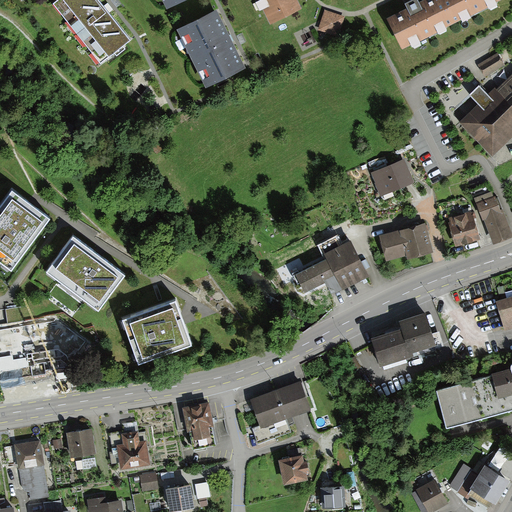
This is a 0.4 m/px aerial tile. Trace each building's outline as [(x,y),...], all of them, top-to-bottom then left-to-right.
[(58,0),(55,3),(102,62),(131,39),(99,0),(58,0)] [(265,0),(277,23),(305,8),(300,0),(265,0)] [(388,20),(402,47),(496,0),(428,0),(419,5),(416,0),(410,0),(405,3),(409,10),(388,20)] [(217,12),(179,31),(207,86),(245,67),(217,12)] [(343,18),(326,12),(320,30),(337,36),(343,18)] [(479,65),(485,74),(500,65),(495,56),(479,65)] [(463,123),(491,151),(511,131),(511,76),(491,97),(480,86),(472,94),(482,105),(463,123)] [(402,162),(373,174),(381,193),(409,181),(402,162)] [(48,219),(11,191),(0,204),(0,261),(10,269),(48,219)] [(476,200),(494,242),(509,235),(490,193),(476,200)] [(470,215),(450,220),(456,244),(476,239),(470,215)] [(422,225),(380,236),(386,259),(428,248),(422,225)] [(125,275),(73,235),(46,270),(98,310),(125,275)] [(327,256),(293,274),(303,292),(336,276),(341,286),(364,275),(348,243),(326,254),(327,256)] [(511,322),(511,297),(497,301),(504,325),(511,322)] [(191,343),(175,300),(122,319),(138,362),(191,343)] [(372,340),(380,363),(434,345),(424,314),(402,321),(405,329),(372,340)] [(15,350),(21,386),(45,382),(39,346),(34,347),(31,328),(19,330),(22,349),(15,350)] [(6,336),(0,336),(0,350),(8,349),(6,336)] [(511,369),(435,390),(445,428),(511,409),(511,369)] [(252,401),(260,424),(306,408),(298,385),(252,401)] [(210,404),(186,409),(190,428),(197,427),(199,438),(213,435),(211,424),(214,423),(210,404)] [(90,429),(68,433),(71,456),(94,452),(90,429)] [(120,446),(123,467),(150,463),(146,441),(139,442),(138,433),(125,435),(127,445),(120,446)] [(40,442),(15,446),(22,490),(29,489),(31,499),(48,496),(40,442)] [(280,460),(284,483),(304,479),(300,456),(280,460)] [(489,508),(505,481),(484,468),(477,479),(470,475),(460,490),(489,508)] [(141,490),(155,488),(152,474),(139,476),(141,490)] [(429,511),(444,503),(432,481),(417,489),(429,511)] [(191,485),(167,489),(171,510),(195,506),(191,485)] [(321,488),(322,507),(343,505),(341,487),(321,488)] [(104,499),(89,501),(90,511),(99,511),(98,511),(124,511),(133,511),(131,502),(121,503),(121,502),(104,504),(104,499)]
